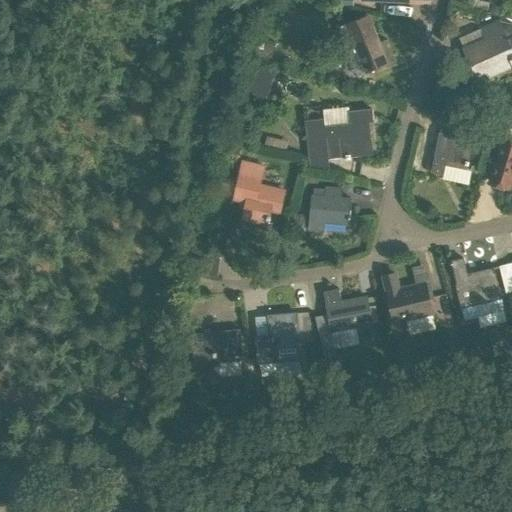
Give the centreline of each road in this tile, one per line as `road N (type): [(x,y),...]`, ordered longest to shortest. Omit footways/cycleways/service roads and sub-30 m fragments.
road 1 (unclassified): [(40,511),(511,385)]
road 2 (unclassified): [(381,259),(395,174),(444,0)]
road 3 (unclassified): [(221,285),(381,259)]
road 4 (unclassified): [(381,259),(511,221)]
